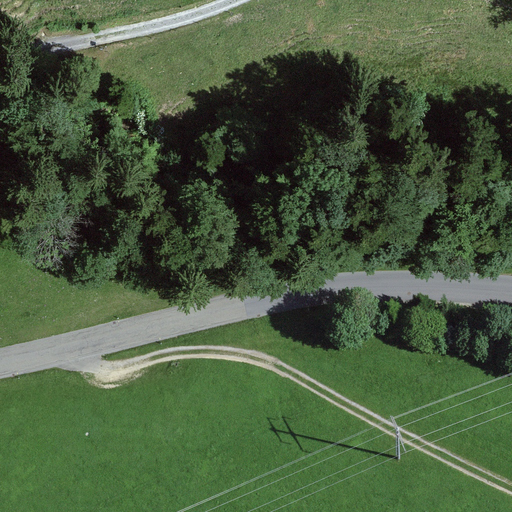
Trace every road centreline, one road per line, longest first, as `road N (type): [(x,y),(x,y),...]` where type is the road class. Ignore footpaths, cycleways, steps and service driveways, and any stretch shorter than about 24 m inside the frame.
road 1 (tertiary): [(511,292),(310,292),(0,362)]
road 2 (track): [(56,351),(105,367),(192,352),(245,355),(511,490)]
road 3 (track): [(241,0),(155,30),(49,48),(0,69)]
